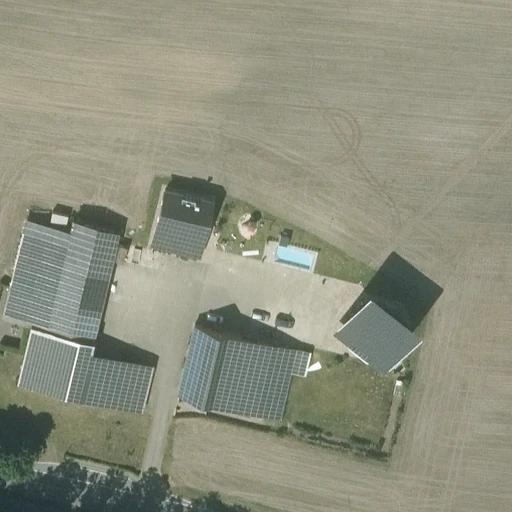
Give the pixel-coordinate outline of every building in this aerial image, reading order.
[(211,200),(164,189),(151,242),(199,253),(211,200)] [(69,229),(24,218),(0,317),(30,324),(93,340),(120,229),(72,217),(69,229)] [(348,337),(355,346),(388,354),(397,349),(405,316),(399,306),(365,299),(357,304),(348,337)] [(239,333),(194,322),(178,392),(207,399),(223,403),(239,333)] [(93,340),(30,324),(17,381),(110,403),(119,367),(136,372),(127,407),(141,410),(153,363),(91,349),(93,340)] [(287,345),(239,333),(223,403),(271,415),(287,345)] [(136,372),(119,367),(110,403),(127,407),(136,372)] [(173,413),(192,417),(195,404),(205,407),(207,399),(178,392),(173,413)]
